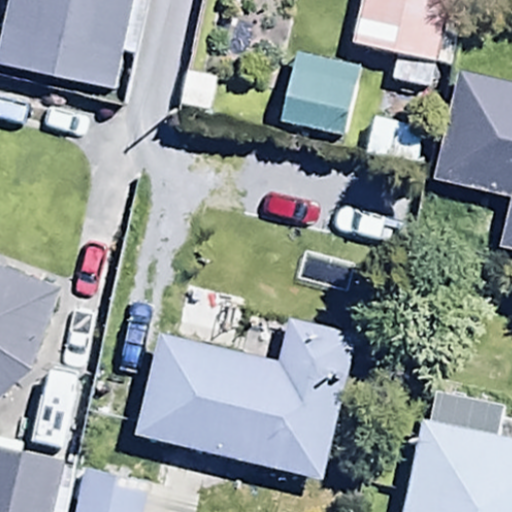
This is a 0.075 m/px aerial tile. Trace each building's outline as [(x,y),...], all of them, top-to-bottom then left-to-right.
[(2,0),(0,9),(0,64),(23,70),(19,86),(120,109),(129,67),(114,64),(116,53),(128,56),(141,0),(2,0)] [(387,78),(424,86),(444,0),(354,0),(347,39),(393,48),(387,78)] [(357,65),(289,47),(271,119),(338,136),(357,65)] [(511,86),(452,74),(431,181),(500,195),(490,248),(511,252),(511,86)] [(0,392),(27,369),(54,284),(0,267),(0,392)] [(273,356),(154,327),(130,429),(317,475),(352,330),(283,313),(273,356)] [(429,386),(422,421),(413,419),(394,511),(511,511),(511,439),(492,435),(499,400),(429,386)] [(44,511),(56,457),(0,445),(0,511),(44,511)] [(136,511),(143,480),(77,467),(67,511),(136,511)]
